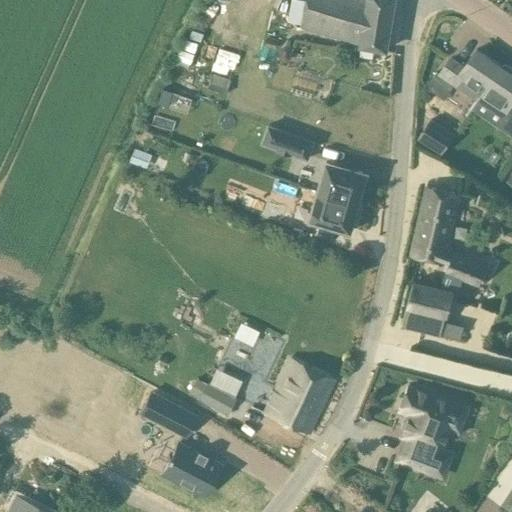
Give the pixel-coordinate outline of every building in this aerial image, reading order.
[(360,45),(386,50),(394,0),(305,0),(300,27),(360,44),(360,45)] [(476,98),(485,84),(498,65),(476,49),(464,67),(451,58),(439,75),(475,100),(476,98)] [(498,65),(485,84),(476,98),(505,118),(500,126),(511,134),(511,74),(511,69),(505,65),(501,67),(498,65)] [(163,88),(158,103),(168,107),(173,92),(163,88)] [(455,133),(430,118),(417,139),(441,154),(455,133)] [(307,160),(313,142),(268,126),(261,144),(307,160)] [(135,147),(129,161),(141,165),(146,152),(135,147)] [(317,191),(358,203),(366,174),(326,162),(317,191)] [(459,194),(426,187),(412,254),(445,261),(448,263),(444,272),(446,273),(440,285),(414,279),(402,328),(440,336),(453,293),(458,294),(461,280),(480,288),(488,265),(448,248),(459,194)] [(124,189),(115,209),(123,212),(132,193),(124,189)] [(358,203),(317,191),(309,220),(350,232),(352,224),(355,225),(360,208),(357,207),(358,203)] [(264,412),(307,433),(333,379),(290,359),(264,412)] [(198,397),(227,414),(236,399),(206,382),(198,397)] [(458,431),(466,408),(407,386),(399,408),(409,412),(401,434),(397,458),(426,469),(434,447),(438,448),(447,427),(458,431)] [(186,435),(196,416),(150,392),(140,410),(186,435)] [(204,494),(219,464),(177,442),(161,472),(204,494)] [(46,511),(14,496),(6,511),(46,511)]
